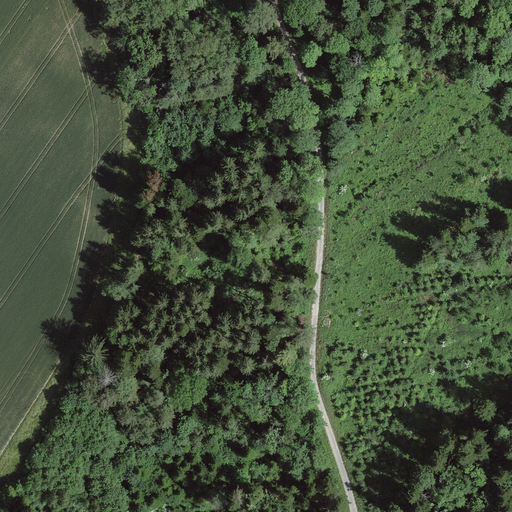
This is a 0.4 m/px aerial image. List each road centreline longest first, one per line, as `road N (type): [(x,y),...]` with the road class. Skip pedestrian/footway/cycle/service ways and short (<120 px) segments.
road 1 (track): [(89,0),(137,124),(102,321),(0,487)]
road 2 (unclassified): [(353,511),(311,357),(320,189),(313,111),(274,0)]
